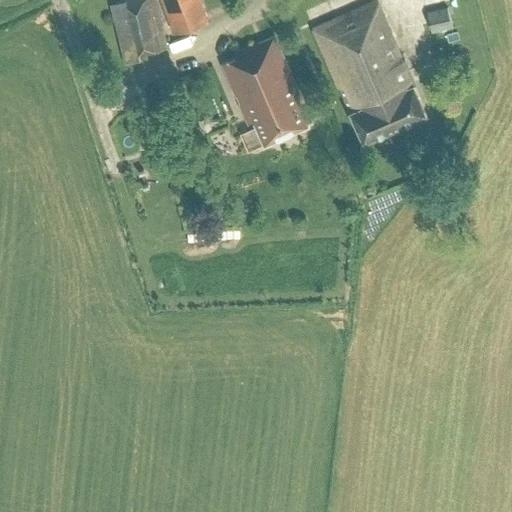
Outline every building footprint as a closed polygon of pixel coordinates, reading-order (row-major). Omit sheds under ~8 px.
[(209,19),(202,0),(124,0),(106,7),(121,50),(209,19)] [(379,0),(374,0),(315,26),(365,142),(429,115),(379,0)] [(432,32),(453,26),(449,6),(426,11),(432,32)] [(238,54),(222,61),(249,123),(254,121),(263,144),(313,122),(275,35),(237,51),(238,54)] [(206,115),(197,118),(201,130),(210,127),(206,115)] [(198,218),(194,206),(184,209),(187,220),(198,218)]
